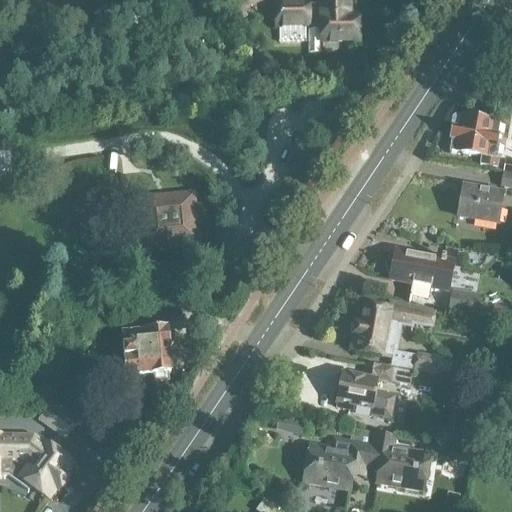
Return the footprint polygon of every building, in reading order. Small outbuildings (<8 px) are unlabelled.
[(246,10),(265,2),(263,0),(235,0),(229,3),(237,22),(248,18),(248,14),(246,10)] [(275,3),(276,29),(280,30),(281,43),(306,42),(305,30),(310,30),(310,28),(323,27),(323,42),(323,51),(326,54),(334,54),(337,51),(336,42),(360,42),(359,17),(350,17),(349,0),(292,0),(292,3),(275,3)] [(229,15),(225,2),(212,6),(216,19),(229,15)] [(0,52),(0,76),(0,77),(15,72),(8,50),(0,52)] [(450,152),(461,154),(462,157),(467,158),(469,155),(481,157),(480,166),(497,169),(500,159),(498,158),(501,143),(497,143),(500,123),(456,115),(456,116),(455,116),(452,118),(451,126),(454,129),(450,152)] [(511,163),(505,162),(503,173),(511,175),(511,163)] [(511,175),(503,173),(500,188),(511,190),(511,175)] [(459,217),(498,224),(503,196),(464,189),(459,217)] [(196,192),(138,198),(143,250),(200,245),(197,208),(201,208),(207,229),(224,224),(215,194),(198,199),(199,202),(196,202),(196,192)] [(411,298),(428,301),(430,290),(448,293),(453,264),(396,254),(396,258),(391,257),(385,266),(386,278),(390,279),(390,283),(413,287),(411,298)] [(481,299),(452,294),(449,314),(478,318),(481,299)] [(383,356),(393,358),(394,352),(395,346),(401,316),(407,317),(407,318),(421,321),(424,309),(390,303),(389,310),(365,306),(361,326),(357,325),(351,352),(383,358),(383,356)] [(508,309),(494,306),(492,321),(505,323),(508,309)] [(127,377),(154,375),(155,384),(169,383),(168,373),(171,373),(169,350),(171,349),(171,347),(174,344),(174,336),(170,333),(169,330),(122,334),(127,377)] [(414,373),(441,377),(441,374),(450,375),(452,363),(443,362),(444,360),(417,355),(414,373)] [(356,407),(371,410),(370,417),(391,421),(397,396),(377,392),(379,381),(410,387),(413,374),(368,365),(365,380),(343,376),(337,409),(355,412),(356,407)] [(78,422),(53,404),(41,420),(66,438),(78,422)] [(336,428),(344,430),(347,427),(348,422),(346,418),(339,416),(335,419),(334,424),(336,428)] [(276,432),(285,434),(288,419),(279,417),(276,432)] [(352,492),(354,477),(365,479),(367,470),(372,436),(350,432),(348,443),(333,440),(331,452),(311,448),(304,483),(352,492)] [(376,484),(425,493),(432,455),(393,449),(395,439),(372,436),(367,470),(379,472),(376,484)] [(30,492),(34,486),(48,497),(56,486),(59,489),(68,476),(65,474),(71,464),(44,445),(43,447),(32,439),(0,439),(0,477),(10,478),(30,492)] [(496,457),(500,443),(484,439),(480,452),(496,457)] [(257,511),(287,511),(266,497),(257,511)]
